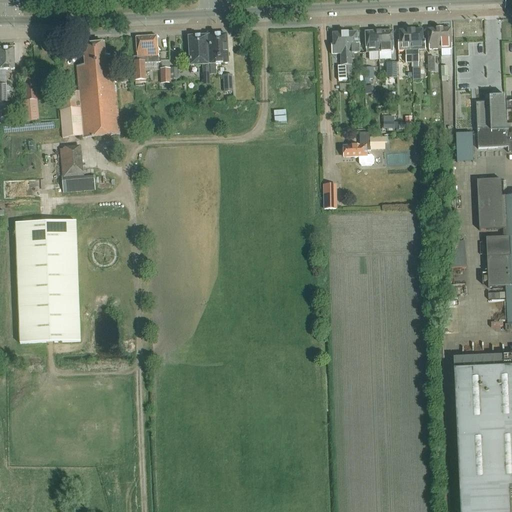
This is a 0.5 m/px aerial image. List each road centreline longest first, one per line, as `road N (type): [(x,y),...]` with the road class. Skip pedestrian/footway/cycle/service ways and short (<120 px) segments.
road 1 (track): [(144,511),(134,157),(138,148),(254,140),(262,122),(260,13)]
road 2 (secondary): [(5,22),(511,1)]
road 3 (track): [(323,10),(331,176)]
